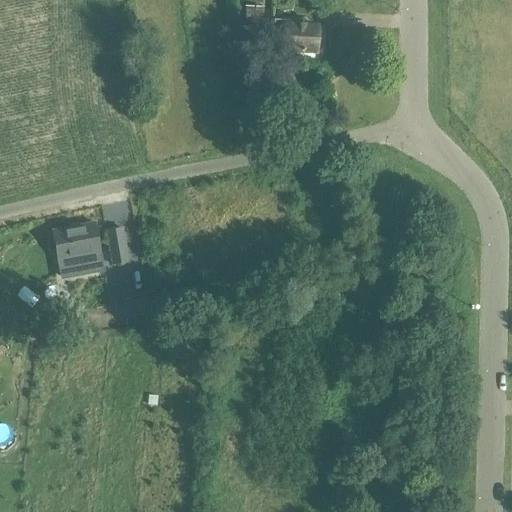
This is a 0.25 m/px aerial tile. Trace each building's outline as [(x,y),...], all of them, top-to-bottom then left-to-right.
[(261,40),(263,8),(247,7),(246,24),(238,24),(237,39),(261,40)] [(315,56),(315,53),(317,28),(284,26),(273,26),(273,38),(283,39),(282,51),(298,52),(298,57),(299,60),(304,62),(309,62),(313,60),(315,56)] [(253,85),(244,87),(246,99),(268,94),(266,83),(253,85)] [(53,233),(54,239),(49,240),(47,245),(48,252),(52,256),(57,255),(58,262),(85,257),(85,261),(100,258),(94,225),(53,233)] [(107,233),(113,266),(128,263),(123,230),(107,233)] [(138,302),(121,305),(124,321),(152,316),(148,293),(137,295),(138,302)]
